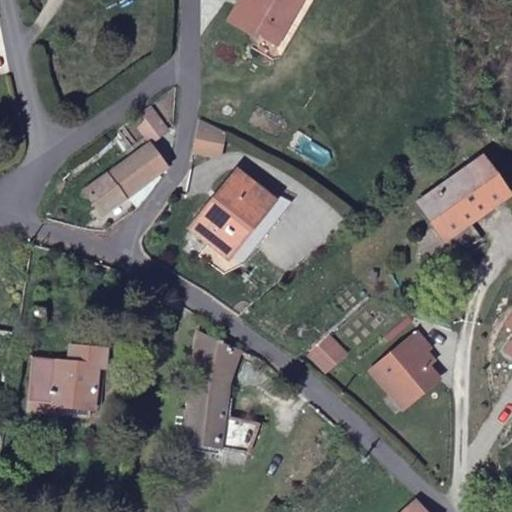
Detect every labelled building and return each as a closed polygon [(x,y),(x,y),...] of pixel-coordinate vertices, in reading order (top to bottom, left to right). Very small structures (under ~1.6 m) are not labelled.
[(275,0),(215,0),(211,12),(241,27),(243,24),(259,32),(275,0)] [(237,34),(263,48),(287,0),(275,0),(259,32),(243,24),(241,27),(237,34)] [(145,98),(124,116),(146,139),(165,121),(145,98)] [(198,118),(198,150),(224,157),(223,133),(198,118)] [(85,195),(104,217),(130,198),(149,182),(169,166),(146,139),(111,172),(101,181),(85,195)] [(500,196),(473,162),(417,205),(444,239),(500,196)] [(241,226),(257,203),(222,179),(184,231),(220,254),(241,226)] [(130,198),(140,211),(156,189),(149,182),(130,198)] [(264,195),(257,203),(241,226),(220,254),(235,262),(279,199),(264,195)] [(310,320),(286,341),(302,360),(326,338),(310,320)] [(417,350),(416,348),(412,342),(415,338),(405,323),(358,358),(375,382),(386,396),(422,370),(412,358),(417,350)] [(211,411),(227,346),(189,339),(169,441),(229,447),(243,419),(211,411)] [(84,403),(89,404),(89,393),(99,394),(102,369),(91,366),(92,354),(81,355),(80,366),(25,358),(19,405),(32,406),(33,395),(50,398),(48,408),(84,413),(84,403)] [(89,393),(89,404),(98,405),(99,394),(89,393)] [(406,511),(397,501),(385,511),(406,511)]
